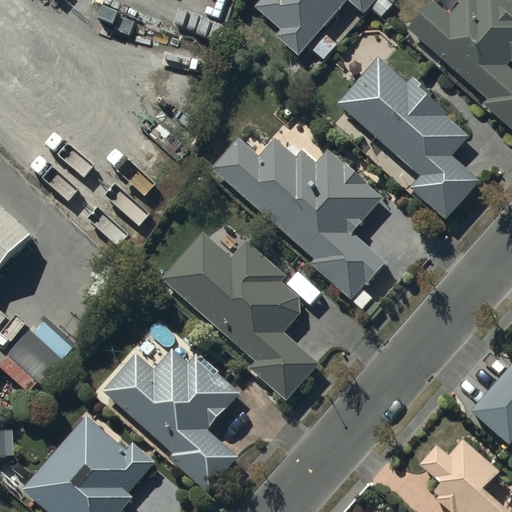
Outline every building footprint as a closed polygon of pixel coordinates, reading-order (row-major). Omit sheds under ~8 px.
[(273,0),(259,16),(285,38),(278,45),(300,64),(349,9),(365,24),(386,0),(273,0)] [(511,10),(500,0),(485,0),(477,10),(470,3),(451,23),(435,9),(410,35),(490,109),(487,112),(511,134),(511,73),(509,71),(511,67),(511,10)] [(409,90),(380,66),(338,115),(421,184),(410,198),(449,231),(484,189),(452,163),(468,144),(444,125),(452,116),(413,84),(409,90)] [(241,142),(211,175),(317,268),(314,272),(352,304),(365,289),(370,293),(388,272),(355,243),(364,232),(363,228),(383,206),(328,158),(318,170),(304,157),(299,163),(275,142),(260,159),(241,142)] [(0,279),(35,242),(0,208),(0,279)] [(234,264),(205,240),(162,292),(257,370),(250,378),(290,412),(323,372),(284,339),(309,309),(284,288),(289,282),(247,248),(234,264)] [(155,369),(138,356),(102,401),(180,462),(176,467),(212,496),(239,462),(211,439),(242,400),(221,383),(228,374),(201,353),(189,368),(169,352),(155,369)] [(511,373),(472,416),(511,450),(511,373)] [(127,455),(86,422),(24,498),(41,511),(130,511),(135,507),(130,502),(157,468),(133,449),(127,455)] [(15,428),(0,428),(0,454),(16,454),(15,428)] [(503,481),(464,448),(450,465),(438,455),(420,476),(441,494),(436,500),(440,504),(437,509),(440,511),(497,511),(485,502),(503,481)]
